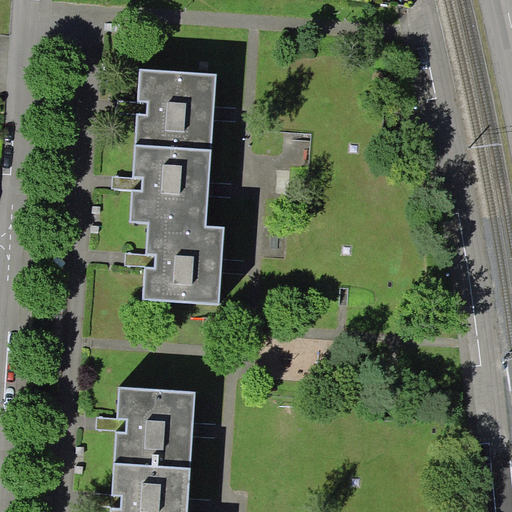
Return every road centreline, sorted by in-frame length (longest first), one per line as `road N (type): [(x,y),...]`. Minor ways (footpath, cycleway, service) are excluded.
road 1 (residential): [(420,0),(484,316),(503,511)]
road 2 (residential): [(28,0),(14,241)]
road 3 (residential): [(14,241),(0,452)]
